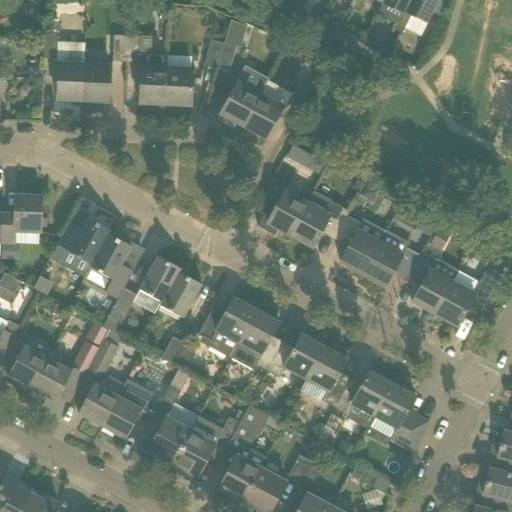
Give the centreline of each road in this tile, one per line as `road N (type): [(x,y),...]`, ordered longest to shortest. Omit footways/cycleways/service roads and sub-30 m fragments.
road 1 (residential): [(27,147),(49,132),(196,137),(258,171),(219,242)]
road 2 (residential): [(480,383),(219,242)]
road 3 (residential): [(219,242),(203,243),(27,147)]
road 4 (residential): [(166,511),(0,421)]
road 5 (residential): [(416,511),(480,383)]
